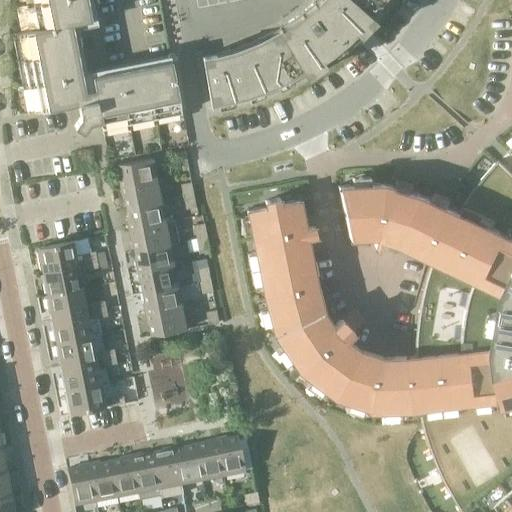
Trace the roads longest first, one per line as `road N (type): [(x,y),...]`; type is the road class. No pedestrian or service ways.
road 1 (residential): [(444,0),(402,58),(307,125),(242,152),(214,151),(203,147),(195,109)]
road 2 (residential): [(48,511),(0,257)]
road 3 (unknown): [(200,133),(0,167)]
